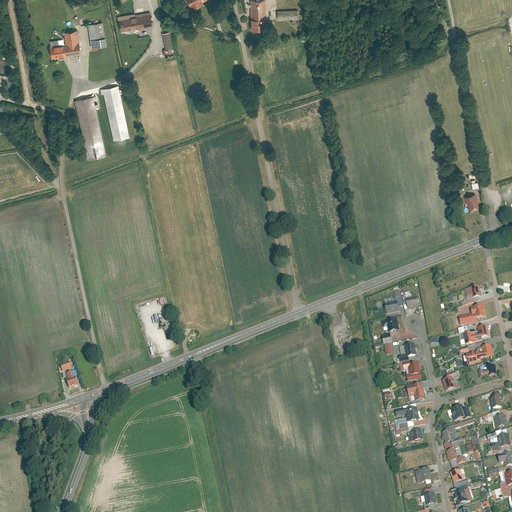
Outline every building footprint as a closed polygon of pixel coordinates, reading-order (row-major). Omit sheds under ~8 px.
[(188,0),(193,8),(208,0),(188,0)] [(266,0),(252,0),(252,31),(266,31),(266,0)] [(226,4),(213,6),(217,28),(230,26),(226,4)] [(278,11),(278,20),(298,20),(298,11),(278,11)] [(150,15),(120,20),(123,33),(152,27),(150,15)] [(106,47),(103,24),(93,25),(95,41),(92,41),(92,49),(106,47)] [(171,32),(163,33),(167,55),(175,53),(171,32)] [(51,46),(52,60),(81,56),(78,33),(66,34),(67,44),(51,46)] [(10,71),(11,69),(10,68),(10,66),(9,64),(8,63),(7,62),(5,62),(4,61),(2,61),(1,61),(0,61),(0,76),(2,77),(3,77),(5,77),(6,76),(7,75),(9,74),(9,73),(10,72),(10,71)] [(115,140),(130,137),(119,86),(100,90),(101,96),(105,95),(115,140)] [(95,99),(78,102),(89,158),(106,155),(95,99)] [(476,196),(467,198),(471,216),(480,213),(476,196)] [(464,300),(465,304),(477,300),(476,297),(482,296),(479,286),(470,289),(473,297),(464,300)] [(419,308),(417,298),(405,300),(407,310),(419,308)] [(399,313),(397,302),(385,304),(387,314),(399,313)] [(460,318),(461,323),(485,318),(482,307),(472,309),(473,315),(460,318)] [(398,322),(387,324),(388,335),(400,334),(398,322)] [(478,333),(464,335),(465,344),(472,342),(472,340),(486,337),(484,328),(477,329),(478,333)] [(400,363),(408,361),(408,358),(414,356),(412,344),(404,346),(406,355),(399,357),(400,363)] [(466,356),(468,363),(491,358),(489,347),(478,349),(478,353),(466,356)] [(68,361),(59,365),(62,372),(71,369),(68,361)] [(407,382),(422,379),(419,363),(409,365),(409,362),(402,364),(404,370),(407,369),(408,375),(406,375),(407,382)] [(479,372),(480,378),(494,374),(492,366),(486,368),(486,370),(479,372)] [(442,381),(446,392),(454,389),(450,379),(457,377),(455,371),(445,375),(447,379),(442,381)] [(68,388),(77,384),(73,373),(67,375),(69,381),(66,382),(68,388)] [(422,384),(407,387),(409,396),(414,395),(415,402),(426,400),(422,384)] [(500,406),(498,395),(491,396),(493,408),(500,406)] [(407,423),(419,421),(417,407),(406,409),(406,410),(396,412),(397,419),(406,418),(407,423)] [(471,421),(468,410),(462,412),(461,407),(450,410),(454,424),(463,421),(464,423),(471,421)] [(501,427),(499,416),(491,418),(493,428),(501,427)] [(419,428),(409,430),(412,443),(422,441),(419,428)] [(451,431),(442,434),(445,444),(450,443),(451,448),(460,446),(458,439),(454,441),(451,431)] [(509,446),(506,432),(495,435),(497,443),(490,445),(492,451),(509,446)] [(485,438),(471,443),(473,448),(486,443),(485,438)] [(454,449),(445,453),(449,464),(455,462),(457,466),(464,463),(463,459),(458,461),(454,449)] [(511,459),(511,455),(497,458),(498,463),(504,462),(505,466),(511,464),(511,459)] [(421,483),(431,481),(428,467),(420,469),(420,471),(418,471),(421,483)] [(497,468),(488,471),(489,476),(499,474),(497,468)] [(458,471),(450,474),(454,484),(462,481),(458,471)] [(511,486),(511,472),(504,474),(506,484),(500,485),(503,495),(511,493),(510,487),(511,486)] [(426,496),(424,496),(427,511),(436,509),(435,505),(433,505),(431,495),(432,495),(431,490),(425,492),(426,496)] [(463,491),(454,495),(458,506),(467,502),(463,491)]
